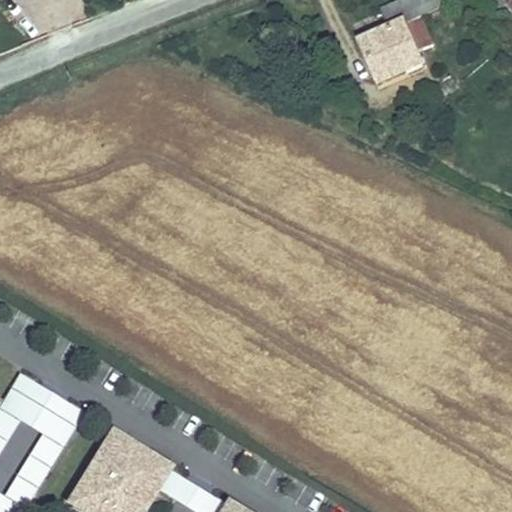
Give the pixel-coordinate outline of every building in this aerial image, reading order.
[(417,57),(404,28),(422,19),(423,19),(447,9),(442,0),(411,0),(382,13),(390,34),(362,46),(378,83),(403,72),(405,78),(423,70),(417,57)] [(436,48),(423,19),(422,19),(404,28),(417,57),(436,48)] [(381,89),(405,78),(403,72),(378,83),(378,84),(381,89)] [(461,90),(453,81),(445,87),(452,96),(461,90)] [(0,511),(12,511),(73,412),(16,378),(0,405),(0,511)] [(139,462),(156,473),(159,468),(160,467),(110,436),(106,433),(102,439),(107,442),(123,452),(126,447),(129,449),(126,454),(137,460),(140,455),(142,457),(139,462)] [(96,459),(107,442),(102,439),(92,457),(96,459)] [(92,457),(75,484),(79,487),(69,504),(81,511),(138,511),(150,493),(146,490),(156,473),(139,462),(142,457),(140,455),(137,460),(126,454),(129,449),(126,447),(123,452),(107,442),(96,459),(92,457)] [(156,473),(146,490),(150,493),(182,511),(222,511),(225,509),(159,468),(156,473)] [(79,487),(75,484),(64,501),(69,504),(79,487)] [(68,511),(81,511),(69,504),(64,501),(60,507),(68,511)]
